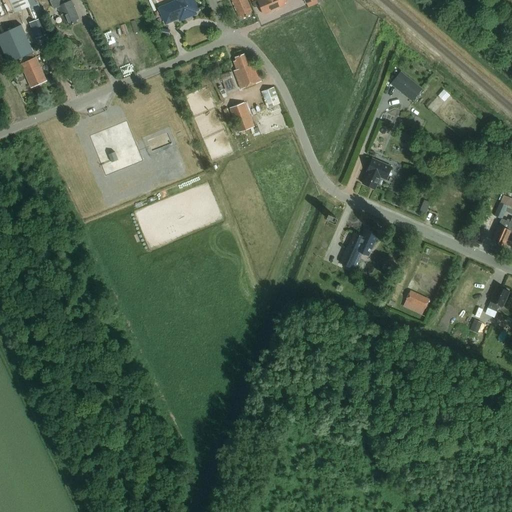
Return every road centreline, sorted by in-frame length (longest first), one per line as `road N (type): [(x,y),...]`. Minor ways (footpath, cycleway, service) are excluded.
road 1 (unclassified): [(511,270),(334,192),(266,63),(233,39)]
road 2 (unclassified): [(0,135),(233,39)]
